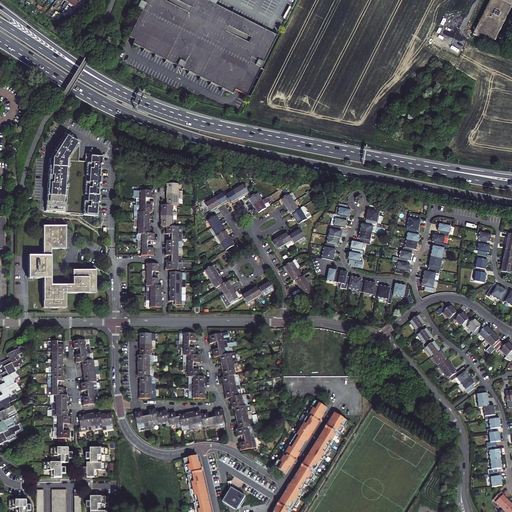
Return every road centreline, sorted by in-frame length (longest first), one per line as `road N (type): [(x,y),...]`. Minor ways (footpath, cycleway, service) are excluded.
road 1 (trunk): [(118,109),(227,147),(511,204)]
road 2 (primary): [(194,124),(95,74),(0,6)]
road 3 (trunk): [(511,186),(288,143)]
road 4 (trunk): [(511,177),(288,143)]
road 5 (trunk): [(194,124),(110,90),(0,21)]
road 6 (residential): [(413,282),(431,212),(495,225),(495,274),(511,286)]
road 7 (tertiary): [(461,480),(453,422),(378,337)]
road 8 (tertiary): [(283,321),(116,322)]
road 9 (trunk): [(0,36),(118,109)]
road 10 (residential): [(413,282),(359,275),(344,263),(359,200)]
road 11 (primary): [(0,42),(118,109)]
road 12 (unknown): [(140,18),(250,71)]
